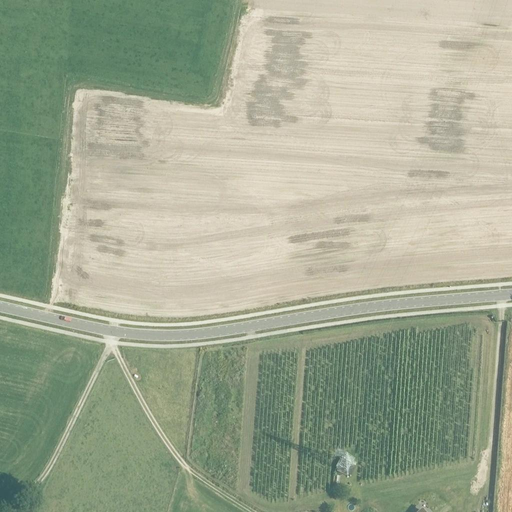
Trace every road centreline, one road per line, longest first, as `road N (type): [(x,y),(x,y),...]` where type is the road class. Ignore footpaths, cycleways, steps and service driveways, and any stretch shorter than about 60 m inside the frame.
road 1 (unclassified): [(511,294),(140,336),(0,306)]
road 2 (track): [(254,511),(177,457),(111,342)]
road 3 (track): [(8,511),(49,469),(111,342)]
